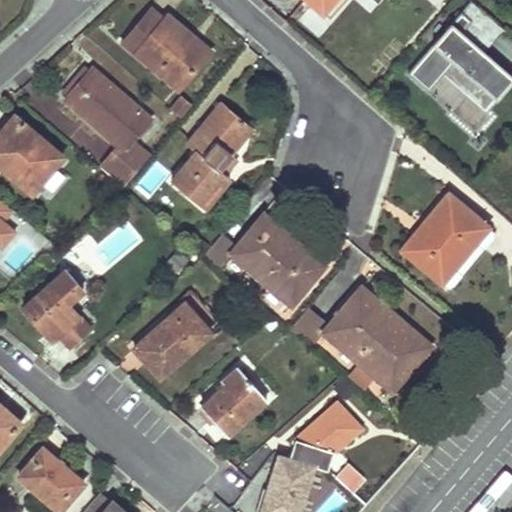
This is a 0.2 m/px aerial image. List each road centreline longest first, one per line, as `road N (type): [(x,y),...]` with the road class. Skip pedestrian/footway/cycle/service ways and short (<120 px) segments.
road 1 (residential): [(229,0),(354,108),(339,161)]
road 2 (residential): [(0,357),(127,456),(177,474)]
road 3 (residential): [(430,511),(511,416)]
